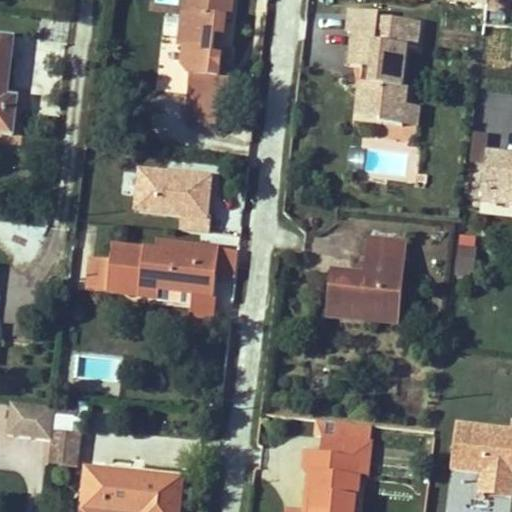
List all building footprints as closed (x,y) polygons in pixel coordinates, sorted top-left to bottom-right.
[(223,51),(226,20),(231,20),(233,0),(189,0),(188,14),(183,14),(179,47),(185,47),(182,66),(191,77),(189,94),(219,97),(230,99),(232,81),(228,81),(230,70),(224,69),(224,62),(231,62),(232,51),(223,51)] [(508,14),(509,0),(489,0),(488,11),(508,14)] [(405,107),(407,89),(402,88),(407,48),(415,49),(418,24),(379,19),(380,15),(351,12),(348,33),(354,34),(351,67),(363,69),(372,69),(371,85),(362,84),(358,117),(382,120),(381,125),(403,127),(405,107)] [(6,98),(13,40),(0,38),(0,134),(13,136),(16,110),(5,109),(6,98)] [(371,85),(372,69),(363,69),(362,84),(371,85)] [(216,122),(219,97),(189,94),(186,119),(216,122)] [(16,110),(17,99),(6,98),(5,109),(16,110)] [(418,129),(420,109),(405,107),(403,127),(418,129)] [(511,156),(488,154),(482,202),(511,205),(511,156)] [(200,234),(204,207),(179,204),(176,231),(200,234)] [(404,258),(406,245),(370,241),(368,254),(404,258)] [(219,257),(220,250),(159,243),(158,253),(169,254),(170,251),(219,257)] [(214,297),(219,257),(170,251),(169,254),(158,253),(113,247),(111,263),(108,293),(141,297),(142,289),(159,291),(214,297)] [(473,271),(475,253),(459,251),(457,269),(473,271)] [(399,313),(404,258),(368,254),(367,270),(366,278),(356,277),(333,275),(329,316),(363,319),(364,310),(399,313)] [(108,293),(111,263),(94,261),(90,291),(108,293)] [(366,278),(367,270),(357,269),(356,277),(366,278)] [(158,299),(159,291),(142,289),(141,297),(158,299)] [(162,293),(162,303),(190,304),(190,295),(162,293)] [(398,323),(399,313),(364,310),(363,319),(398,323)] [(52,433),(56,410),(10,404),(5,436),(51,442),(52,433)] [(371,443),(372,428),(318,422),(316,437),(325,438),(371,443)] [(511,423),(511,431),(457,425),(451,471),(481,474),(480,482),(511,486),(511,423)] [(80,436),(52,433),(51,442),(48,463),(76,467),(80,436)] [(368,478),(372,443),(371,443),(325,438),(323,455),(359,459),(357,478),(360,478),(368,478)] [(355,511),(360,478),(357,478),(359,459),(323,455),(307,453),(305,473),(311,473),(306,511),(355,511)] [(178,511),(182,480),(87,471),(83,511),(178,511)] [(511,498),(511,486),(480,482),(479,495),(511,498)]
